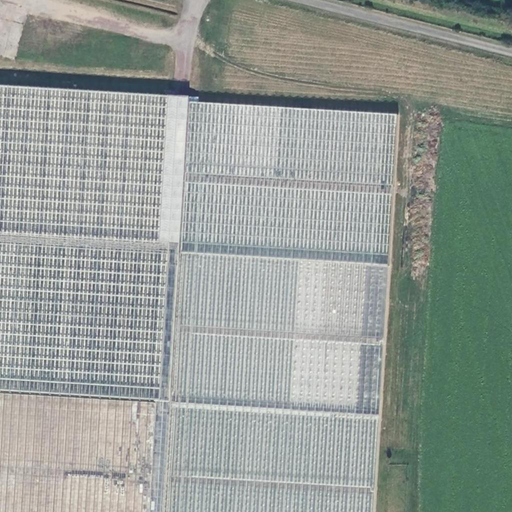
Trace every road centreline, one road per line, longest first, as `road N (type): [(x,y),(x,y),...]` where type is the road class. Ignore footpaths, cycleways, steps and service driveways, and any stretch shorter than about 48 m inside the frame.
road 1 (unclassified): [(302,0),(511,53)]
road 2 (unknown): [(0,0),(176,41),(187,37)]
